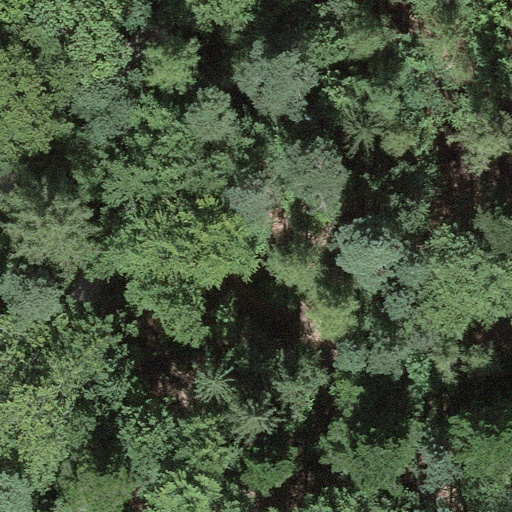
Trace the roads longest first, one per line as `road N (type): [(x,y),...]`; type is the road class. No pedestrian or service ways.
road 1 (track): [(248,0),(76,301),(14,511)]
road 2 (track): [(182,0),(0,178)]
